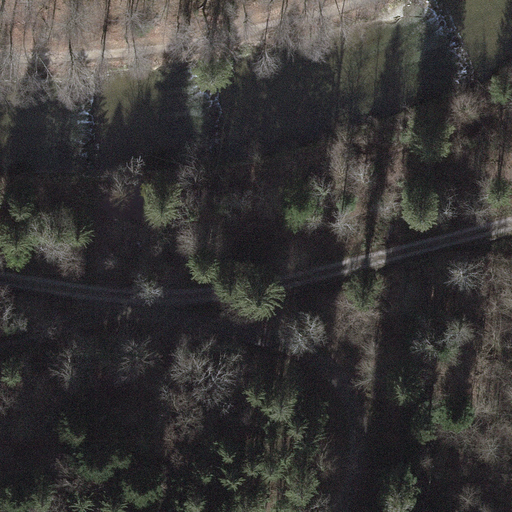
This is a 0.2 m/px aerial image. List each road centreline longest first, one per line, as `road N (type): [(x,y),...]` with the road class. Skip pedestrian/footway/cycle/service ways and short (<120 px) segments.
road 1 (track): [(511,224),(212,294),(114,295),(0,277)]
road 2 (track): [(339,511),(357,471),(358,432),(324,366),(281,343),(160,311),(144,297)]
road 3 (track): [(0,339),(59,324),(114,295)]
